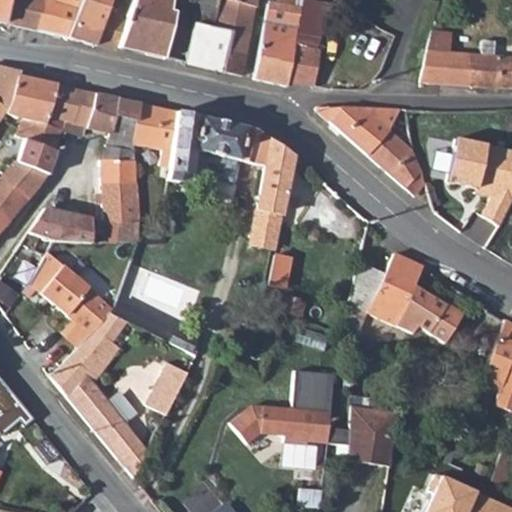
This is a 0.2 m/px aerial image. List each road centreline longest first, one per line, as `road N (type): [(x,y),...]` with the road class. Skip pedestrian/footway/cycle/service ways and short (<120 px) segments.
road 1 (tertiary): [(511,291),(423,238),(279,117)]
road 2 (tertiary): [(241,100),(0,47)]
road 3 (unclassified): [(131,511),(0,354)]
road 4 (residential): [(382,101),(511,102)]
